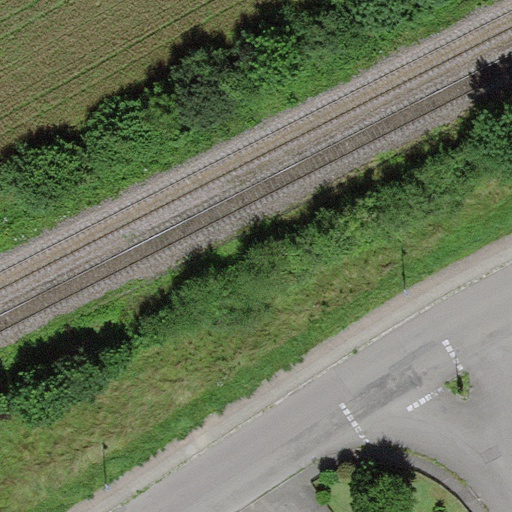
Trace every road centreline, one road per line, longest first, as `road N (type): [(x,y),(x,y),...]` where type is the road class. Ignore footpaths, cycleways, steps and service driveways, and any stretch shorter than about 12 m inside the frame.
road 1 (residential): [(173,511),(449,337)]
road 2 (residential): [(511,465),(449,337)]
